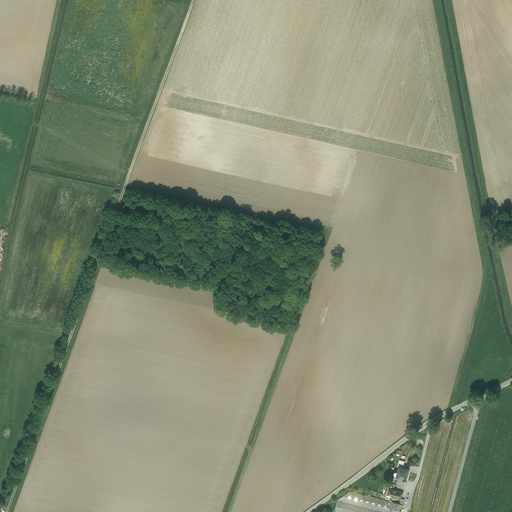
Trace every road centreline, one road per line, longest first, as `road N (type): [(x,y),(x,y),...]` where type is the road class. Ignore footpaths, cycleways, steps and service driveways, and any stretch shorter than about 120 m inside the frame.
road 1 (track): [(193,0),(8,507)]
road 2 (unclassified): [(310,511),(425,425),(479,397)]
